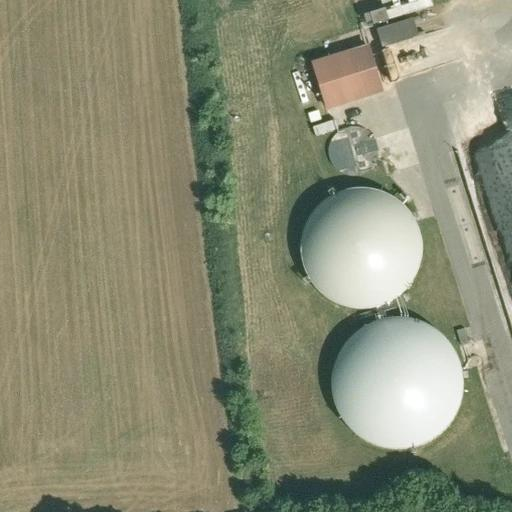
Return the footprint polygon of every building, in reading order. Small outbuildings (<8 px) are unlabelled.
[(369,24),(427,9),(425,0),(379,0),(382,11),(367,15),(369,24)] [(374,29),(380,48),(416,37),(410,18),(374,29)] [(365,47),(309,63),(322,109),(378,92),(365,47)] [(327,145),(335,174),(370,164),(365,148),(354,151),(350,138),(327,145)] [(315,293),(332,305),(351,309),(371,308),(389,299),(402,286),(411,270),(414,252),(411,234),(402,217),(389,204),(373,196),(354,193),(336,197),(320,206),(306,220),(299,239),(298,258),(303,277),(315,293)] [(341,425),(357,440),(376,449),(397,451),(418,447),(436,437),(451,420),(460,398),(460,375),(453,354),(439,336),(420,323),(397,319),(375,321),(356,331),(340,346),(331,365),(328,386),(331,407),(341,425)]
